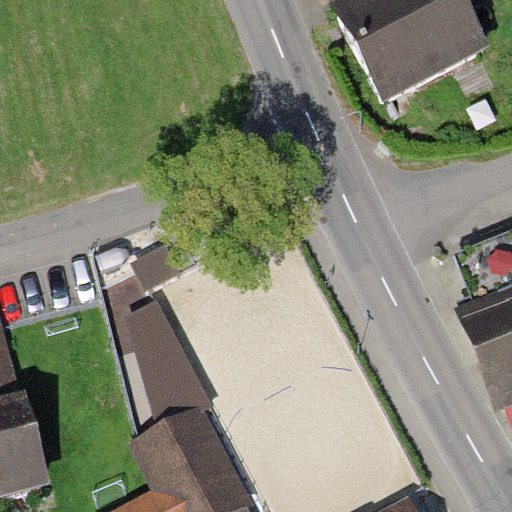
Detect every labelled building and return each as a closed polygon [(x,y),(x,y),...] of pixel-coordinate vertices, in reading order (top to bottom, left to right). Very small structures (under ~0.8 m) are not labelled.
[(461,0),(382,0),(345,20),(394,113),(494,60),(461,0)] [(511,298),(481,310),(511,391),(511,298)] [(0,511),(9,511),(73,498),(53,413),(24,420),(1,315),(0,315),(0,511)] [(258,511),(212,416),(135,453),(161,505),(146,511),(258,511)] [(338,511),(382,511),(407,501),(387,457),(326,486),(338,511)]
